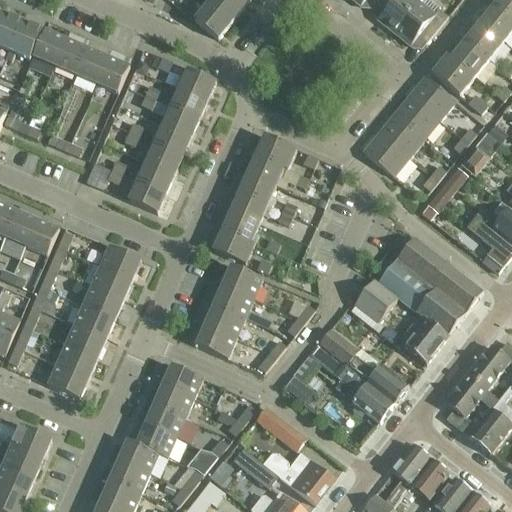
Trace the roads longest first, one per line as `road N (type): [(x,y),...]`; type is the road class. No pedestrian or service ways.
road 1 (residential): [(143,342),(263,394),(367,480)]
road 2 (residential): [(506,301),(410,227),(333,149)]
road 3 (residential): [(181,254),(0,175)]
road 4 (residential): [(232,69),(86,0)]
road 5 (residential): [(181,254),(196,237),(249,115)]
road 6 (residential): [(412,422),(506,301)]
road 7 (residential): [(511,501),(412,422)]
road 8 (residential): [(396,75),(302,0)]
